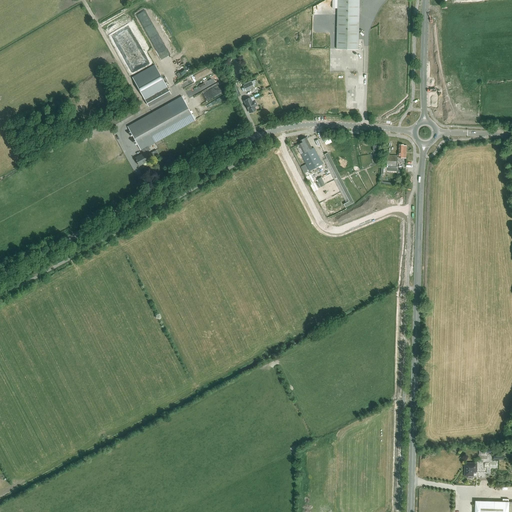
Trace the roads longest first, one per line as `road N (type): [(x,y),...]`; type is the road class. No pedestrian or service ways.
road 1 (primary): [(410,511),(421,169)]
road 2 (secondary): [(0,277),(277,129)]
road 3 (unclassified): [(412,207),(400,511)]
road 4 (unclassified): [(277,129),(329,230),(412,207)]
road 5 (secondary): [(277,129),(375,126),(416,114)]
